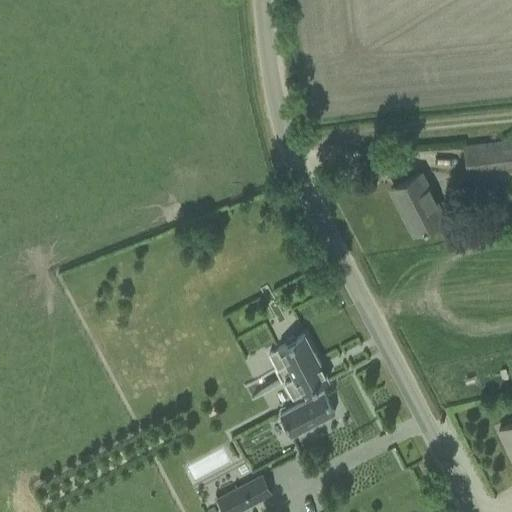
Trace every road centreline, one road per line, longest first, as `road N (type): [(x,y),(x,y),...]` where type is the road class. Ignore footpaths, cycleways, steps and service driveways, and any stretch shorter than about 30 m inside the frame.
road 1 (unclassified): [(469,511),(288,153),(261,0)]
road 2 (track): [(288,153),(402,129),(511,120)]
